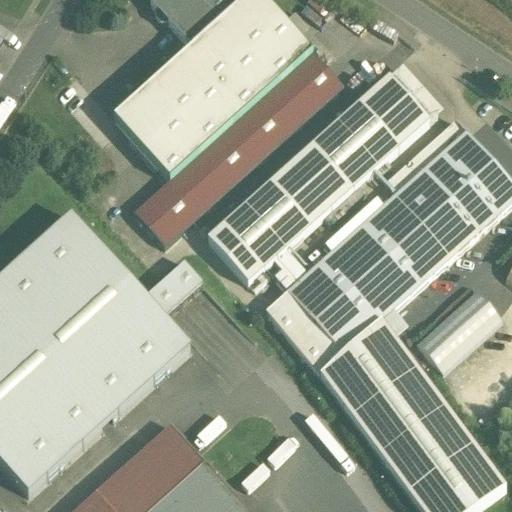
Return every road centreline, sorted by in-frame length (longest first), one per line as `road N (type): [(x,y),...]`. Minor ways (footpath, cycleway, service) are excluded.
road 1 (unclassified): [(511,86),(376,0)]
road 2 (unclassified): [(65,0),(0,103)]
